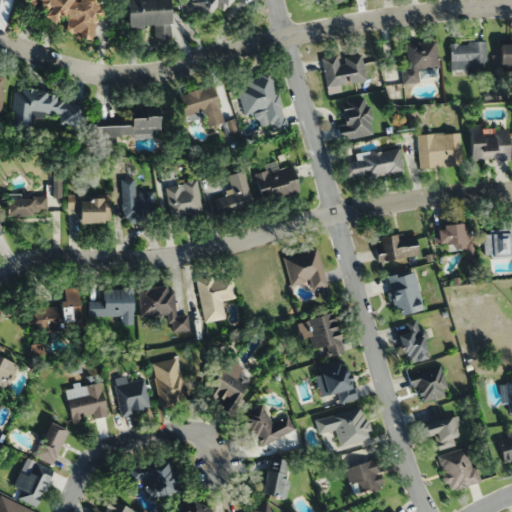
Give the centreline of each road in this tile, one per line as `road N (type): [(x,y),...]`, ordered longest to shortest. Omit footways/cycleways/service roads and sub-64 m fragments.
road 1 (residential): [(511,9),(339,28),(142,77),(100,76),(0,45)]
road 2 (residential): [(511,193),(336,216),(178,257),(51,261),(0,279)]
road 3 (residential): [(286,38),(401,442),(429,511)]
road 4 (residential): [(63,511),(88,467),(122,445),(185,434),(220,461)]
